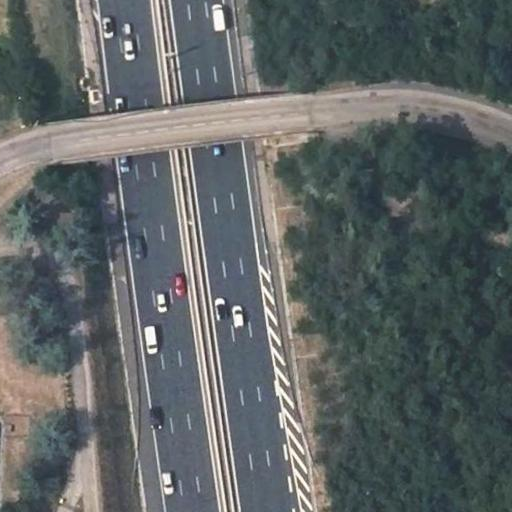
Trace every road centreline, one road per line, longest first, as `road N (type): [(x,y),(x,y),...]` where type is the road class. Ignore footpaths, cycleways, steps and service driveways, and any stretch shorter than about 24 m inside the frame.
road 1 (residential): [(0,159),(47,145),(371,108),(424,108),(511,130)]
road 2 (motorway): [(267,511),(197,0)]
road 3 (motorway): [(124,0),(193,511)]
road 4 (unclassified): [(0,247),(33,249),(61,268),(77,311),(90,511)]
